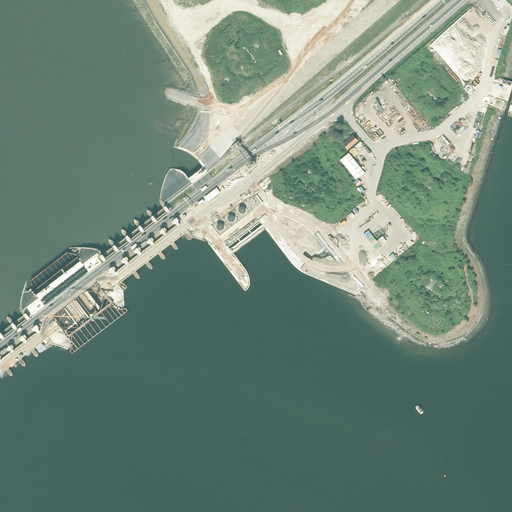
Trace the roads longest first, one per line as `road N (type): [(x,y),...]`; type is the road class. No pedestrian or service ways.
road 1 (motorway): [(0,368),(184,227),(455,0)]
road 2 (motorway): [(441,0),(0,346)]
